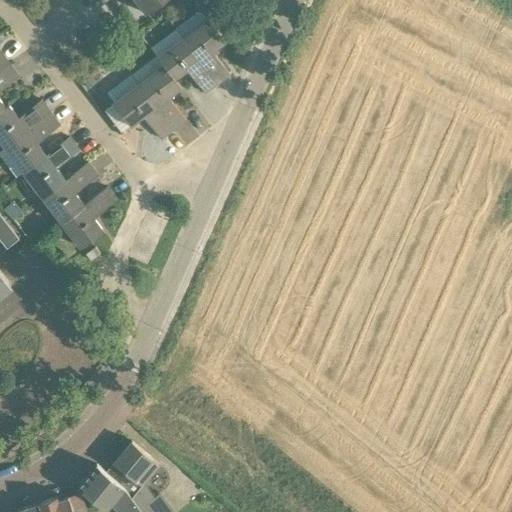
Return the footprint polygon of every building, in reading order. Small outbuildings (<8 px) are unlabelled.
[(133,0),(145,15),(164,0),(133,0)] [(228,35),(235,30),(222,13),(215,18),(228,35)] [(180,38),(216,85),(229,75),(211,52),(224,42),(206,18),(180,38)] [(203,95),(216,85),(180,38),(155,57),(162,66),(162,65),(175,81),(186,72),(203,95)] [(122,47),(115,53),(118,57),(125,52),(122,47)] [(8,65),(0,70),(0,111),(5,108),(0,101),(0,91),(18,78),(8,65)] [(181,89),(175,81),(162,65),(162,66),(137,84),(172,131),(185,121),(168,99),(181,89)] [(96,83),(89,73),(80,80),(87,90),(96,83)] [(160,140),(172,131),(137,84),(112,104),(129,127),(142,117),(160,140)] [(0,151),(3,149),(49,113),(40,101),(18,118),(8,105),(5,108),(0,111),(0,151)] [(46,155),(37,143),(59,126),(49,113),(3,149),(22,174),(46,155)] [(64,180),(64,179),(56,168),(78,151),(68,138),(46,155),(22,174),(40,199),(64,180)] [(84,205),(83,205),(74,193),(97,176),(86,163),(64,179),(64,180),(40,199),(59,225),(84,205)] [(84,205),(59,225),(78,250),(103,232),(92,219),(116,201),(106,188),(83,205),(84,205)] [(0,240),(6,248),(18,239),(0,215),(0,240)] [(94,248),(84,255),(89,262),(99,255),(94,248)] [(48,259),(57,270),(68,262),(60,250),(48,259)] [(0,293),(10,285),(0,271),(0,293)] [(130,442),(112,464),(140,487),(142,483),(157,464),(152,461),(152,460),(130,442)] [(96,465),(77,487),(81,491),(105,510),(109,505),(117,511),(141,511),(139,509),(131,498),(140,487),(112,464),(111,465),(105,472),(96,465)] [(154,498),(142,483),(140,487),(131,498),(141,511),(175,511),(161,492),(154,498)] [(55,497),(37,504),(39,509),(40,509),(41,511),(86,511),(78,493),(67,497),(57,501),(55,497)]
